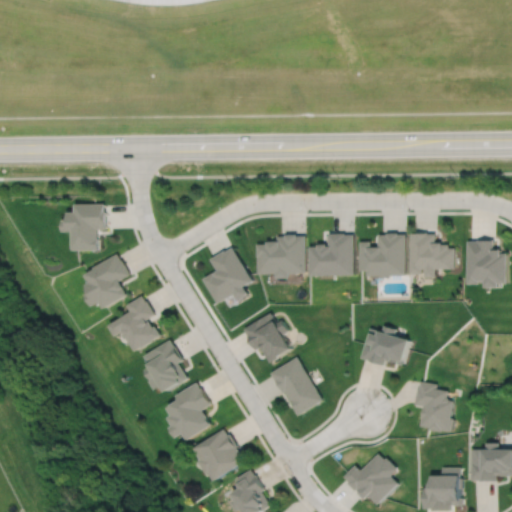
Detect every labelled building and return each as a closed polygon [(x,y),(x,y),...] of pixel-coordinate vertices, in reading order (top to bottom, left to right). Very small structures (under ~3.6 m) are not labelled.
[(64,220),(64,231),(74,231),(74,250),(101,250),(101,237),(100,237),(100,228),(108,228),(108,211),(106,211),(106,203),(76,204),(76,212),(69,212),(69,220),(64,220)] [(362,241),(363,270),(370,270),(370,276),(409,275),(408,234),(400,234),(400,232),(389,233),(389,234),(381,234),(381,247),(373,247),(373,241),(362,241)] [(413,232),(414,274),(426,274),(426,269),(429,269),(429,277),(440,276),(439,269),(459,268),(458,247),(452,247),(452,244),(445,244),(445,243),(438,243),(438,233),(430,233),(430,232),(413,232)] [(311,246),(312,275),(356,275),(356,234),(347,234),(347,233),(330,233),(331,246),(329,246),(329,244),(320,244),(320,246),(311,246)] [(259,244),(259,274),(277,273),(277,278),(290,278),(290,273),(307,272),(306,235),(298,235),(298,234),(287,234),(287,235),(278,236),(279,241),(268,241),(269,243),(259,244)] [(470,241),(471,284),(483,284),(483,281),(488,281),(488,288),(502,288),(502,283),(510,283),(510,253),(504,253),(504,249),(497,249),(496,239),(480,239),(480,241),(470,241)] [(226,250),(212,259),(219,270),(215,273),(206,279),(221,303),(236,294),(240,300),(250,293),(245,286),(255,280),(234,247),(227,251),(226,250)] [(86,275),(91,283),(87,285),(91,292),(87,295),(94,306),(102,302),(105,309),(129,295),(126,289),(126,288),(122,281),(133,274),(124,260),(123,261),(119,253),(95,267),(96,269),(86,275)] [(111,326),(118,337),(125,332),(138,352),(145,347),(146,348),(157,341),(156,340),(164,335),(158,326),(156,327),(152,321),(150,322),(149,320),(158,315),(150,301),(149,301),(145,295),(130,305),(134,311),(111,326)] [(245,328),(249,335),(249,336),(257,350),(262,347),(272,363),(293,349),(284,334),(290,330),(283,319),(278,322),(271,312),(245,328)] [(372,328),(362,358),(386,365),(387,360),(404,365),(405,362),(406,362),(412,341),(396,336),(398,329),(385,325),(383,331),(372,328)] [(146,356),(152,365),(152,366),(153,367),(147,370),(154,381),(152,382),(158,391),(165,386),(169,394),(185,384),(185,383),(192,379),(182,363),(187,360),(178,346),(177,346),(173,339),(146,356)] [(271,373),(284,393),(286,391),(295,405),(294,406),(299,416),(324,400),(297,356),(271,373)] [(422,381),(420,388),(419,388),(416,404),(426,406),(425,407),(423,418),(424,418),(422,426),(431,427),(431,430),(444,432),(445,430),(454,432),(456,419),(453,418),(456,401),(452,400),(449,397),(450,391),(438,389),(439,384),(422,381)] [(199,382),(178,396),(181,401),(169,409),(174,416),(170,419),(175,427),(172,429),(178,439),(185,434),(190,441),(215,425),(205,410),(215,404),(205,388),(204,389),(199,382)] [(196,449),(204,461),(201,463),(209,476),(212,474),(217,482),(250,461),(244,452),(243,453),(240,448),(241,447),(233,434),(231,435),(227,429),(196,449)] [(473,450),(473,481),(499,481),(499,476),(511,476),(511,451),(500,451),(500,443),(487,443),(487,450),(473,450)] [(357,465),(346,477),(351,482),(350,483),(358,491),(359,490),(363,493),(362,494),(368,501),(372,497),(380,505),(401,484),(393,476),(400,470),(389,458),(387,460),(380,454),(363,471),(357,465)] [(237,476),(242,483),(233,489),(235,491),(232,492),(234,496),(232,498),(238,508),(242,506),(245,511),(257,511),(273,502),(264,488),(267,486),(258,472),(257,473),(253,466),(237,476)] [(425,488),(425,509),(433,509),(433,511),(452,511),(452,507),(456,507),(456,505),(464,506),(464,497),(463,497),(464,485),(463,485),(463,477),(433,477),(433,488),(425,488)]
